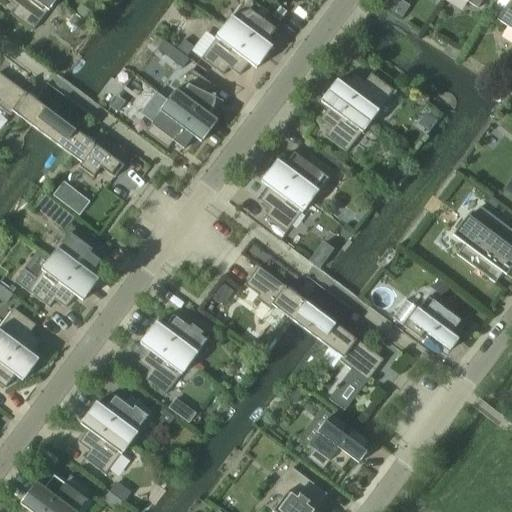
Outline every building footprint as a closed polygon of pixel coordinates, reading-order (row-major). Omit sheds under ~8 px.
[(56,0),(6,0),(17,7),(11,15),(33,31),(56,0)] [(251,0),(245,0),(224,28),(265,58),(273,48),(265,42),(275,29),(264,21),(270,13),(251,0)] [(399,0),(386,0),(383,6),(402,18),(409,6),(399,0)] [(463,0),(478,9),(483,0),(463,0)] [(511,0),(509,0),(497,21),(511,30),(511,0)] [(265,58),(224,28),(201,59),(223,76),(229,68),(239,76),(249,63),(257,69),(265,58)] [(190,60),(176,50),(169,59),(183,69),(190,60)] [(193,71),(169,102),(210,132),(218,121),(210,115),(220,103),(209,95),(215,87),(193,71)] [(30,125),(47,138),(61,119),(37,100),(36,100),(36,101),(0,73),(0,107),(11,116),(13,112),(21,118),(21,119),(30,125)] [(337,81),(329,92),(370,122),(393,91),(371,74),(365,82),(355,74),(345,87),(337,81)] [(370,122),(329,92),(321,103),(329,108),(319,121),(330,129),(324,137),(346,153),(370,122)] [(110,108),(118,113),(125,102),(118,97),(110,108)] [(210,132),(169,102),(146,133),(168,149),(174,142),(184,150),(194,137),(201,143),(210,132)] [(87,139),(87,138),(61,119),(47,138),(74,158),(82,164),(80,167),(94,178),(101,168),(115,179),(124,166),(87,139)] [(277,161),(269,172),(310,202),(333,171),(311,154),(306,162),(295,154),(285,167),(277,161)] [(310,202),(269,172),(261,183),(269,189),(259,201),(270,209),(265,217),(287,233),(310,202)] [(77,197),(69,208),(79,216),(88,205),(77,197)] [(74,218),(65,211),(55,224),(64,231),(74,218)] [(489,279),(495,284),(502,274),(506,276),(507,275),(504,273),(511,262),(511,231),(500,222),(491,233),(487,230),(472,251),(474,252),(476,248),(487,257),(478,269),(477,268),(476,270),(481,274),(483,271),(490,277),(489,279)] [(74,229),(51,260),(91,291),(99,280),(92,274),(101,261),(90,253),(96,246),(74,229)] [(315,255),(310,261),(320,268),(325,262),(315,255)] [(91,291),(51,260),(37,279),(25,269),(15,282),(49,308),(55,300),(66,308),(75,296),(83,301),(91,291)] [(290,319),(307,332),(321,313),(296,294),(259,267),(245,285),(258,296),(256,299),(270,309),(273,306),(281,312),(280,312),(290,319)] [(212,321),(235,288),(222,279),(199,311),(212,321)] [(436,279),(430,288),(443,298),(450,289),(436,279)] [(12,294),(16,289),(12,285),(7,291),(12,294)] [(460,322),(428,297),(416,312),(414,310),(416,308),(406,300),(392,318),(420,339),(425,332),(450,351),(458,340),(451,334),(460,322)] [(14,309),(0,328),(0,347),(31,371),(39,360),(32,354),(41,341),(30,333),(36,326),(14,309)] [(338,325),(321,313),(307,332),(333,352),(334,352),(342,357),(339,361),(351,370),(342,382),(340,381),(337,385),(339,386),(329,400),(345,412),(383,360),(353,338),(355,334),(347,328),(345,331),(338,325)] [(157,323),(149,333),(189,364),(212,332),(190,316),(185,324),(174,316),(164,328),(157,323)] [(189,364),(149,333),(140,344),(148,350),(139,363),(149,371),(144,378),(166,395),(189,364)] [(31,371),(0,347),(0,384),(6,389),(15,376),(23,381),(31,371)] [(129,444),(152,413),(130,396),(125,404),(114,396),(104,409),(97,403),(89,414),(129,444)] [(176,414),(183,404),(175,399),(168,408),(176,414)] [(129,444),(89,414),(81,425),(88,430),(79,443),(89,451),(84,459),(106,475),(129,444)] [(331,416),(309,447),(314,450),(308,458),(324,470),(330,462),(342,471),(351,458),(359,464),(367,452),(341,434),(346,427),(331,416)] [(373,426),(367,422),(362,428),(368,433),(373,426)] [(313,511),(312,511),(314,507),(316,509),(327,495),(292,469),(275,491),(284,497),(272,511),(313,511)] [(37,483),(29,494),(53,511),(78,511),(93,493),(71,476),(65,484),(54,476),(45,489),(37,483)] [(121,509),(132,491),(117,481),(105,500),(121,509)] [(53,511),(29,494),(21,505),(28,510),(27,511),(53,511)]
